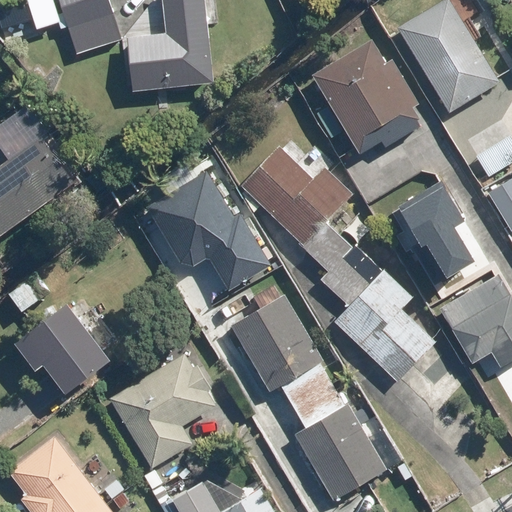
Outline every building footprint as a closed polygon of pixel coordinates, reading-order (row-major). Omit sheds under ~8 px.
[(107,0),(56,0),(74,55),(120,41),(107,0)] [(161,0),(165,36),(124,39),(130,93),(212,85),(203,0),(161,0)] [(445,0),(396,30),(447,113),(497,83),(445,0)] [(370,41),(311,77),(329,107),(315,115),(329,138),(343,131),(358,156),(381,142),(385,149),(419,128),(415,121),(418,119),(411,109),(418,105),(390,60),(384,64),(370,41)] [(511,144),(508,136),(473,156),(486,177),(511,162),(511,144)] [(38,138),(0,165),(0,236),(72,186),(38,138)] [(302,246),(300,249),(326,274),(351,247),(325,223),(352,194),(323,168),(312,180),(275,146),(238,186),(302,246)] [(508,182),(486,194),(508,231),(511,228),(511,170),(503,176),(508,182)] [(326,274),(319,282),(346,306),(331,322),(398,384),(400,382),(421,401),(451,370),(438,359),(441,356),(431,347),(435,342),(400,311),(412,298),(382,271),(380,273),(351,247),(326,274)] [(281,263),(271,250),(263,256),(273,269),(281,263)] [(50,261),(40,268),(47,277),(57,270),(50,261)] [(461,268),(427,287),(471,365),(490,354),(499,369),(511,361),(511,298),(510,295),(508,297),(496,277),(474,290),(461,268)] [(33,276),(6,295),(20,315),(47,295),(33,276)] [(234,325),(229,328),(268,394),(278,388),(292,411),(331,387),(319,366),(322,364),(282,296),(278,299),(271,287),(253,298),(251,294),(225,310),(234,325)] [(63,305),(11,345),(32,374),(40,368),(62,396),(107,362),(63,305)] [(207,394),(210,392),(195,366),(190,369),(182,356),(108,400),(149,468),(190,444),(181,428),(215,408),(207,394)] [(292,411),(304,431),(294,437),(332,502),(386,470),(347,405),(343,407),(339,400),(350,393),(342,381),(331,387),(292,411)] [(25,497),(20,501),(28,511),(94,511),(104,505),(53,439),(7,475),(25,497)] [(153,471),(143,477),(163,511),(173,506),(153,471)] [(117,481),(104,492),(111,501),(121,493),(124,490),(117,481)] [(271,511),(259,492),(241,502),(207,481),(171,502),(176,511),(271,511)] [(121,493),(111,501),(118,509),(128,502),(121,493)]
